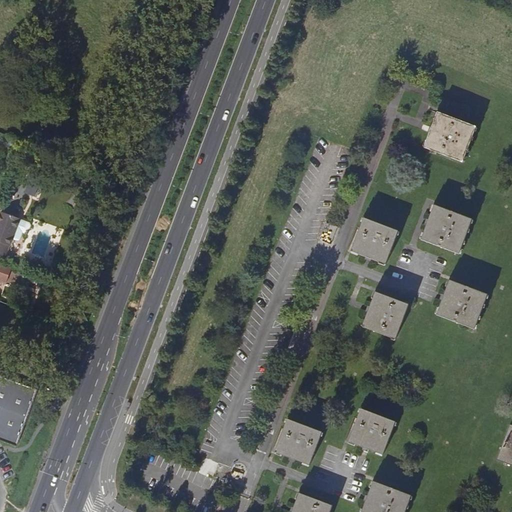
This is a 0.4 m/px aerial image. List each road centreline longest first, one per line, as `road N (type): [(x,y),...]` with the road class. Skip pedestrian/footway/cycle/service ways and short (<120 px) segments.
road 1 (primary): [(230,0),(49,484)]
road 2 (primary): [(89,469),(267,0)]
road 3 (unclassified): [(240,511),(404,79)]
